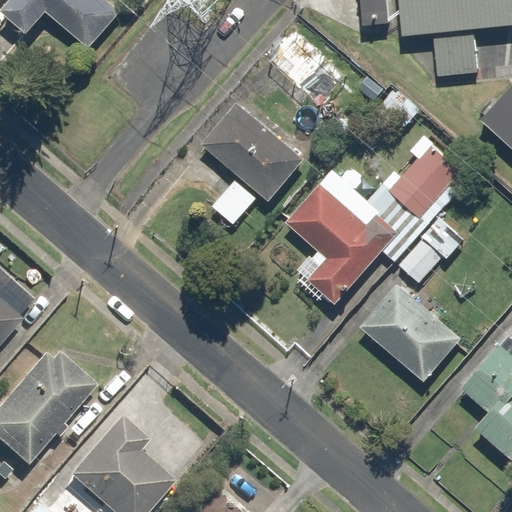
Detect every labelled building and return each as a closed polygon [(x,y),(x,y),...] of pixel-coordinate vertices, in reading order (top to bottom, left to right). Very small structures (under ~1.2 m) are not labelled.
[(125,9),(114,0),(14,0),(7,8),(32,30),(50,10),(92,47),(125,9)] [(392,0),(364,0),(366,22),(394,20),(392,0)] [(511,0),(402,0),(406,36),(433,33),(475,29),(511,25),(511,0)] [(331,51),(300,27),(275,59),(296,76),(283,93),(302,108),(323,81),(314,74),(331,51)] [(475,29),(433,33),(437,75),(479,71),(475,29)] [(511,82),(479,120),(511,148),(511,82)] [(422,107),(397,84),(376,108),(400,130),(422,107)] [(239,99),(203,142),(272,200),(308,157),(239,99)] [(385,249),(398,260),(462,191),(451,181),(463,168),(435,141),(404,175),(396,168),(368,198),(335,167),(289,215),(322,246),(313,255),(319,260),(306,273),(336,301),(385,249)] [(430,234),(402,264),(421,282),(449,251),(430,234)] [(0,339),(36,299),(0,266),(0,339)] [(403,281),(365,323),(426,379),(464,338),(403,281)] [(511,350),(502,342),(468,384),(494,406),(477,426),(511,456),(511,350)] [(0,431),(29,457),(51,430),(57,435),(68,422),(63,417),(96,379),(61,349),(55,357),(46,349),(0,401),(0,431)] [(150,437),(121,411),(70,468),(119,511),(144,511),(175,477),(141,447),(150,437)] [(1,453),(0,454),(0,476),(8,483),(20,470),(1,453)] [(242,511),(214,487),(191,511),(242,511)] [(50,511),(37,500),(25,511),(50,511)]
